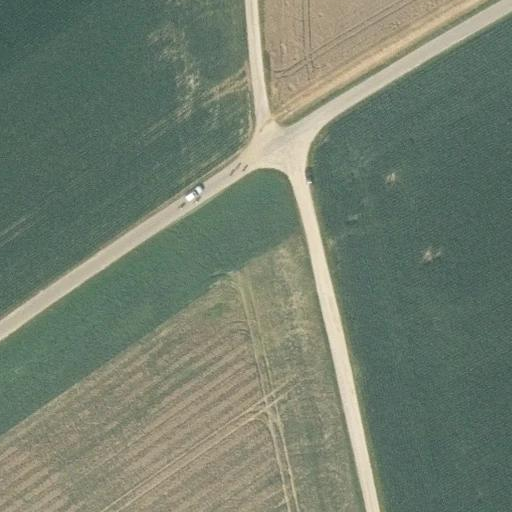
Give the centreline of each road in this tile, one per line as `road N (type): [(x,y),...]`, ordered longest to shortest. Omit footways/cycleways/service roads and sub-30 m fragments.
road 1 (unclassified): [(0,332),(245,165),(511,3)]
road 2 (track): [(278,144),(297,171),(370,511)]
road 3 (track): [(278,144),(263,125),(250,0)]
